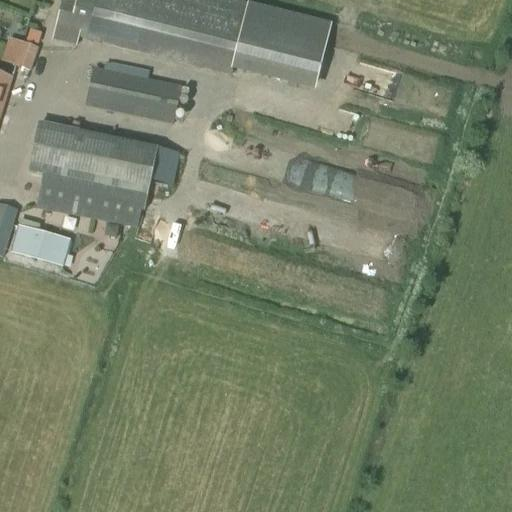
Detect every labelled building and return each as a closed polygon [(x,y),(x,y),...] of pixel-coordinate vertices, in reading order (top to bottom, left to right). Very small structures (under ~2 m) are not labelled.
[(95,0),(95,4),(76,0),(62,0),(53,41),(76,47),(78,38),(231,77),(234,65),(316,85),(331,27),(223,0),(95,0)] [(0,21),(0,43),(4,45),(12,26),(0,21)] [(30,72),(37,51),(22,46),(15,68),(30,72)] [(173,127),(182,88),(93,70),(85,108),(173,127)] [(0,123),(13,81),(0,76),(0,123)] [(157,150),(38,125),(28,174),(42,177),(36,211),(137,230),(141,212),(144,213),(144,210),(147,198),(149,187),(168,190),(175,155),(157,151),(157,150)] [(0,258),(2,259),(17,213),(0,207),(0,258)] [(106,226),(105,235),(117,237),(118,228),(106,226)] [(63,270),(70,242),(18,228),(10,256),(63,270)]
